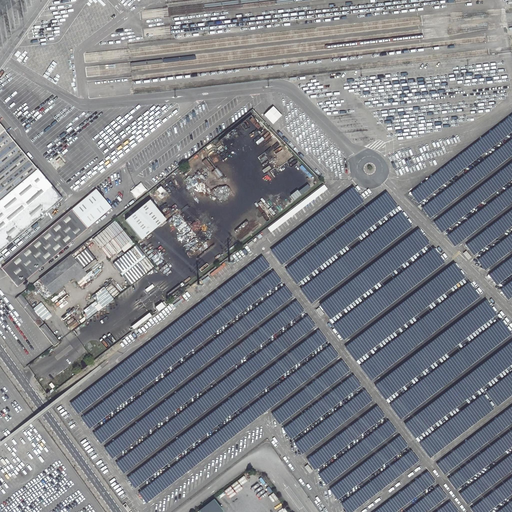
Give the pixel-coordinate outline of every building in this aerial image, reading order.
[(86,76),(96,75),(96,66),(86,67),(86,76)] [(5,130),(0,124),(0,250),(62,198),(37,168),(37,169),(4,131),(5,130)] [(302,289),(311,302),(410,232),(404,224),(404,223),(402,221),(406,218),(388,192),(356,215),(353,211),(365,202),(355,188),(271,249),(283,265),(294,257),(297,262),(287,270),(297,285),(301,282),(304,287),(302,289)] [(298,189),(291,194),(295,199),(301,194),(298,189)] [(149,199),(125,218),(141,238),(165,219),(149,199)] [(17,286),(87,227),(71,209),(1,267),(17,286)] [(115,219),(93,238),(100,247),(113,237),(114,237),(101,248),(109,257),(131,239),(115,219)] [(114,264),(131,286),(155,267),(138,245),(114,264)] [(75,257),(84,269),(96,259),(88,248),(75,257)] [(77,281),(86,273),(71,253),(33,282),(46,298),(73,276),(77,281)] [(15,297),(53,345),(58,341),(20,293),(15,297)] [(212,297),(117,369),(130,366),(119,383),(116,371),(106,379),(108,379),(105,409),(109,411),(102,414),(124,429),(139,417),(141,396),(143,398),(138,379),(144,374),(157,384),(165,373),(166,375),(194,353),(192,376),(244,336),(236,335),(230,312),(225,316),(225,313),(206,327),(220,307),(201,312),(212,297)] [(489,303),(374,383),(398,418),(511,338),(511,335),(504,323),(503,324),(489,303)] [(134,329),(152,315),(149,312),(131,325),(134,329)] [(511,344),(404,422),(429,457),(511,397),(511,344)] [(311,457),(308,460),(314,469),(316,469),(341,452),(344,455),(340,460),(339,461),(336,466),(336,471),(339,475),(357,463),(361,458),(364,455),(363,453),(362,450),(359,448),(349,449),(348,445),(350,445),(353,441),(350,436),(346,438),(344,435),(341,436),(340,438),(336,438),(333,442),(332,442),(311,457)] [(342,504),(347,511),(351,511),(412,468),(408,462),(404,463),(402,460),(395,462),(394,458),(395,457),(391,451),(378,455),(372,459),(370,459),(364,464),(365,464),(335,485),(336,485),(330,489),(338,499),(341,498),(344,496),(349,494),(352,497),(342,504)] [(141,494),(147,502),(213,453),(203,455),(203,458),(180,461),(180,464),(175,458),(171,457),(168,461),(170,461),(163,462),(164,461),(156,459),(156,461),(153,463),(152,467),(146,472),(145,470),(131,491),(166,466),(169,467),(169,471),(159,479),(162,480),(160,482),(159,479),(144,491),(150,490),(147,495),(141,494)] [(216,499),(201,511),(225,511),(226,511),(216,499)]
